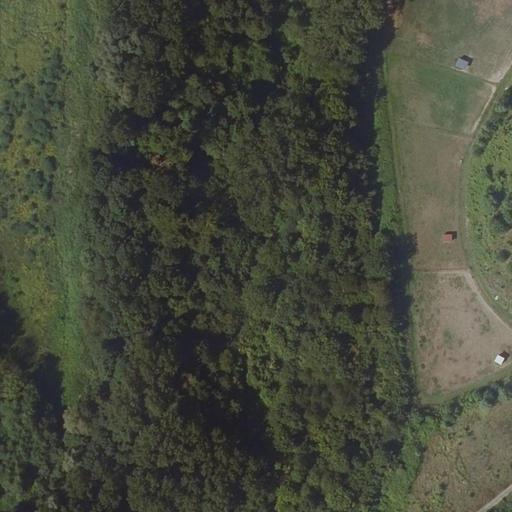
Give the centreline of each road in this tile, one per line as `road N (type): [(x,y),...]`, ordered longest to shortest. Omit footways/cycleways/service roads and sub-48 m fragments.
road 1 (track): [(511,324),(482,291),(460,221),(473,136),(511,69)]
road 2 (track): [(511,366),(430,404),(398,406)]
